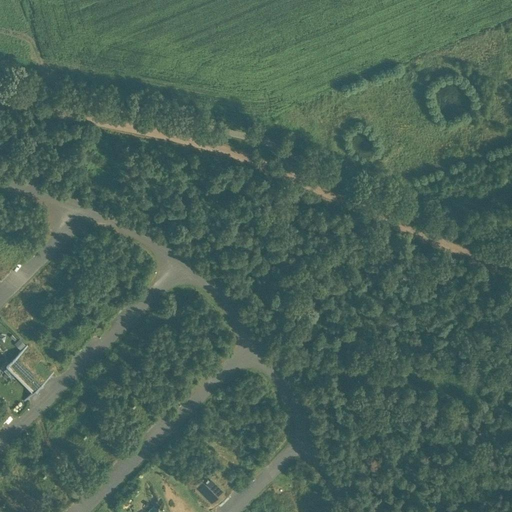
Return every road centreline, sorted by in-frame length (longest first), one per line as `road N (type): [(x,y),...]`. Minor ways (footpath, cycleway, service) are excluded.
road 1 (unknown): [(0,103),(225,149),(511,274)]
road 2 (unclassified): [(511,253),(244,132),(0,85)]
road 3 (unclassified): [(183,264),(0,445)]
road 4 (unclassified): [(254,339),(79,511)]
road 5 (unclassified): [(87,211),(0,297)]
